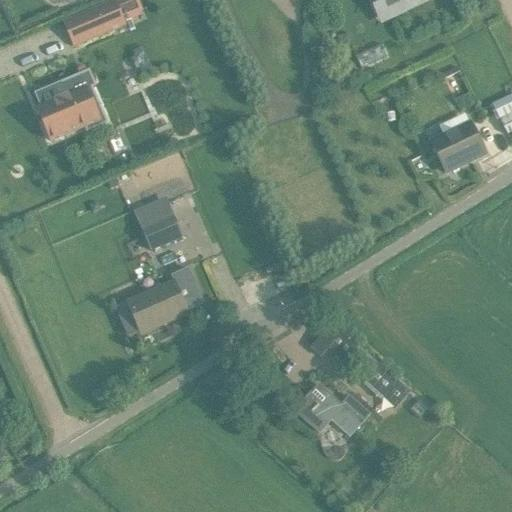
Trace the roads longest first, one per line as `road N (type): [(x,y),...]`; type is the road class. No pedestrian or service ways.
road 1 (unclassified): [(71,449),(511,176)]
road 2 (residential): [(0,285),(71,449)]
